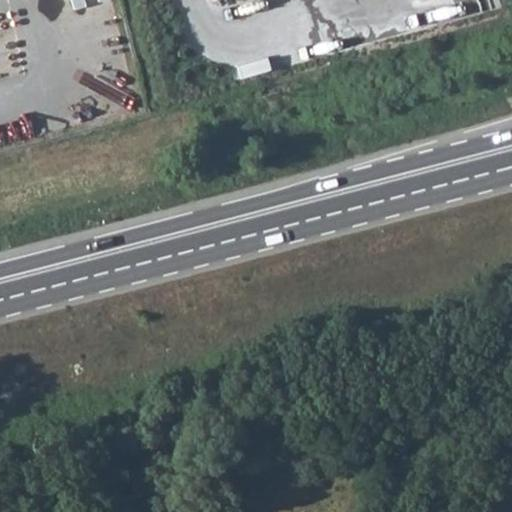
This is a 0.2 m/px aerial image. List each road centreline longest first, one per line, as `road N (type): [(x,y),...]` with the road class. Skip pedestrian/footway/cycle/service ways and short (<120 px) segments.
road 1 (primary): [(0,307),(511,174)]
road 2 (primary): [(320,188),(0,271)]
road 3 (primary): [(511,122),(320,188)]
road 4 (primary): [(511,137),(320,188)]
